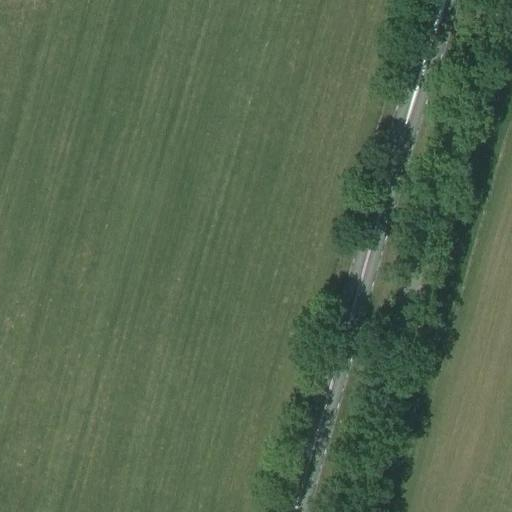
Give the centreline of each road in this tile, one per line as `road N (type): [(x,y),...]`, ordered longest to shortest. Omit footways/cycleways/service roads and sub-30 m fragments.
road 1 (primary): [(296,511),(443,0)]
road 2 (unclassified): [(348,511),(494,0)]
